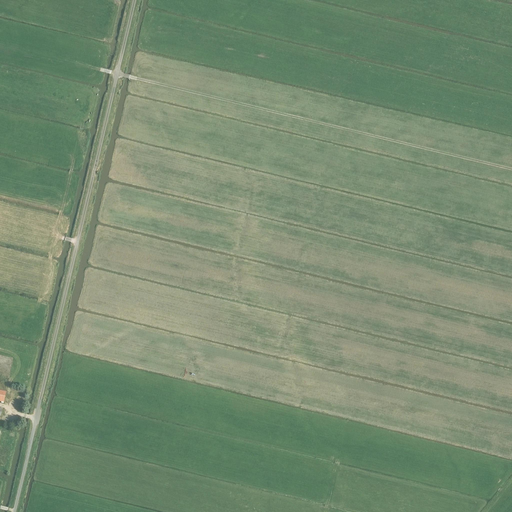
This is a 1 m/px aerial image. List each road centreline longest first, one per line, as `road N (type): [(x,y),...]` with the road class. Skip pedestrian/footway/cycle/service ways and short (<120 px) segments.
road 1 (track): [(511,170),(131,77)]
road 2 (track): [(82,125),(59,237),(27,229)]
